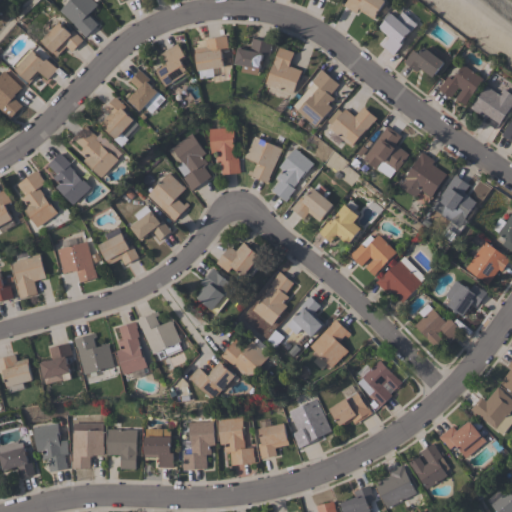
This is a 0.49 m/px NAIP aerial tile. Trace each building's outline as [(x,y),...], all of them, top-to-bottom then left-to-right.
[(85,36),(79,30),(80,30),(60,10),(69,0),(92,0),(97,4),(87,14),(95,21),(96,21),(98,23),(85,36)] [(385,0),(373,18),(358,9),(355,12),(344,5),(347,0),(385,0)] [(416,23),(400,42),(402,43),(393,54),(382,45),(389,37),(378,27),(382,22),(378,18),(386,10),(390,14),(391,12),(396,17),(402,10),(416,23)] [(82,39),(71,51),(66,45),(56,55),(41,40),(59,21),(70,32),(72,29),(82,39)] [(199,70),(195,48),(207,46),(206,39),(227,35),(229,49),(222,50),(225,66),(199,70)] [(244,70),(245,65),(235,63),(239,46),(251,49),(253,38),(273,42),(270,55),(264,54),(261,68),(260,68),(259,73),(244,70)] [(169,88),(157,69),(167,63),(161,53),(178,42),(185,54),(184,55),(186,57),(182,60),(189,71),(188,72),(190,75),(169,88)] [(29,47),(33,51),(38,45),(49,55),(46,58),(57,68),(47,79),(39,71),(30,82),(12,65),(29,47)] [(294,93),(267,83),(279,46),(294,51),(289,65),(302,69),(294,93)] [(402,61),(404,58),(406,59),(413,49),(418,53),(424,46),(444,61),(433,76),(419,67),(416,71),(402,61)] [(438,88),(441,83),(442,84),(447,76),(452,79),(462,64),(483,78),(465,104),(455,98),(461,89),(458,86),(451,97),(438,88)] [(158,107),(150,100),(141,110),(128,99),(138,88),(130,80),(140,69),(150,78),(147,81),(166,98),(158,107)] [(313,81),(312,81),(318,73),(321,69),(339,83),(330,94),(335,98),(329,104),(333,107),(317,126),(298,110),(299,109),(294,104),(313,81)] [(10,118),(5,114),(6,113),(0,107),(0,73),(3,70),(21,86),(15,94),(13,97),(22,105),(10,118)] [(485,85),(511,103),(497,126),(496,125),(495,127),(484,121),(486,118),(470,107),(485,85)] [(127,136),(122,132),(117,138),(100,123),(110,113),(104,108),(115,96),(125,105),(122,109),(138,123),(127,136)] [(355,116),(363,106),(377,118),(373,122),(351,146),(329,127),(332,124),(328,120),(338,108),(342,111),(345,107),(355,116)] [(511,141),(501,134),(511,116),(511,141)] [(86,125),(96,135),(93,138),(104,147),(105,146),(118,159),(101,177),(83,160),(86,157),(80,151),(83,148),(73,138),(86,125)] [(363,158),(387,125),(401,135),(395,143),(408,153),(396,170),(395,169),(390,177),(363,158)] [(222,174),(220,160),(216,160),(215,155),(216,155),(216,152),(211,152),(208,128),(233,126),(235,144),(234,144),(234,151),(237,151),(240,172),(222,174)] [(191,133),(205,152),(201,155),(202,158),(203,157),(207,162),(203,165),(211,176),(192,189),(183,177),(190,172),(189,171),(183,175),(176,165),(181,161),(171,147),(191,133)] [(252,171),(256,162),(244,156),(254,135),(281,148),(268,176),(270,177),(267,182),(247,173),(249,169),(252,171)] [(313,163),(301,177),(293,186),(295,188),(289,195),(290,196),(286,201),(272,189),(279,179),(276,176),(282,169),(278,166),(294,147),(313,163)] [(431,196),(421,189),(415,197),(399,185),(416,160),(415,159),(421,150),(434,160),(432,163),(447,173),(431,196)] [(73,204),(56,186),(59,183),(53,176),(57,173),(48,164),(60,152),(70,162),(69,164),(76,171),(75,172),(77,174),(78,173),(91,187),(73,204)] [(38,226),(24,206),(27,204),(22,198),(26,195),(17,183),(37,169),(40,173),(39,173),(45,182),(39,187),(45,195),(44,195),(46,198),(47,197),(58,211),(38,226)] [(182,185),(182,184),(185,187),(176,197),(183,204),(186,201),(189,204),(174,220),(170,216),(170,215),(147,194),(168,172),(182,185)] [(442,211),(446,205),(438,198),(455,174),(469,184),(464,191),(470,196),(470,197),(476,201),(468,213),(469,215),(466,219),(465,218),(464,219),(463,218),(459,223),(442,211)] [(303,198),(313,187),(333,203),(322,216),(323,216),(319,220),(308,211),(303,217),(291,207),(300,196),(303,198)] [(2,231),(0,227),(0,190),(5,188),(13,201),(6,205),(13,218),(16,223),(2,231)] [(328,221),(331,223),(340,212),(338,211),(345,203),(359,214),(353,221),(361,228),(349,243),(337,233),(330,242),(319,233),(328,221)] [(145,204),(150,210),(151,210),(160,221),(162,220),(171,230),(160,239),(152,230),(141,240),(140,238),(130,226),(138,220),(133,214),(145,204)] [(511,250),(502,244),(506,238),(501,235),(501,234),(498,232),(511,212),(511,250)] [(118,227),(121,232),(122,232),(129,246),(132,244),(138,256),(124,263),(121,257),(109,264),(98,244),(108,239),(105,233),(118,227)] [(373,238),(378,233),(396,251),(382,265),(383,265),(373,274),(365,266),(372,259),(370,256),(361,265),(350,254),(353,250),(354,250),(361,243),(360,243),(369,234),(373,238)] [(484,240),(510,258),(501,270),(498,268),(488,283),(465,267),(484,240)] [(86,241),(94,269),(95,268),(97,276),(79,281),(76,270),(73,271),(73,270),(63,272),(61,269),(62,268),(57,249),(86,241)] [(260,255),(244,275),(232,265),(227,271),(216,262),(230,245),(236,250),(243,241),(260,255)] [(46,277),(33,280),(37,292),(20,297),(17,290),(18,289),(16,281),(17,281),(11,261),(39,253),(46,277)] [(420,281),(422,282),(402,302),(390,289),(387,292),(376,282),(398,259),(399,259),(403,255),(425,276),(420,281)] [(216,313),(210,308),(210,307),(195,295),(204,284),(201,281),(212,266),(218,271),(217,272),(231,283),(231,284),(235,288),(216,313)] [(260,299),(261,300),(267,292),(266,292),(272,285),(270,283),(276,276),(275,275),(279,270),(293,282),(285,293),(288,296),(283,302),(287,305),(271,324),(252,309),(260,299)] [(0,274),(3,285),(9,283),(13,297),(0,300),(0,274)] [(461,284),(462,283),(470,289),(473,283),(481,289),(481,288),(486,291),(477,305),(472,301),(462,315),(447,304),(451,299),(445,294),(455,280),(461,284)] [(310,295),(320,305),(313,313),(323,323),(311,336),(301,326),(297,331),(288,323),(293,318),(292,318),(302,307),(300,305),(310,295)] [(431,307),(432,307),(445,320),(449,316),(461,328),(450,339),(441,329),(437,333),(443,339),(435,346),(414,324),(422,316),(418,311),(427,302),(431,307)] [(159,325),(171,319),(173,322),(172,323),(180,341),(178,342),(181,349),(159,359),(156,351),(152,353),(141,326),(140,327),(137,319),(157,310),(158,314),(155,315),(159,325)] [(331,323),(331,322),(335,318),(351,333),(348,336),(345,334),(338,341),(348,350),(345,353),(346,353),(342,358),(341,357),(332,367),(327,363),(322,368),(313,360),(316,357),(311,352),(314,349),(310,345),(331,323)] [(140,349),(141,348),(146,366),(143,367),(145,374),(133,378),(131,371),(123,374),(116,350),(120,349),(117,339),(121,338),(118,326),(135,321),(137,327),(136,327),(138,335),(136,336),(139,345),(140,349)] [(84,373),(76,343),(75,343),(74,338),(95,332),(96,336),(93,337),(95,346),(109,343),(109,345),(109,346),(114,365),(84,373)] [(271,349),(267,354),(269,356),(249,379),(221,354),(234,339),(245,348),(252,340),(256,344),(259,339),(271,349)] [(69,342),(72,355),(66,357),(70,371),(69,371),(71,377),(47,383),(41,362),(52,359),(49,347),(69,342)] [(23,382),(25,387),(10,391),(5,371),(0,372),(0,357),(15,353),(17,360),(27,357),(33,379),(23,382)] [(511,390),(501,382),(511,368),(507,365),(511,357),(511,390)] [(357,382),(362,377),(361,376),(379,359),(398,379),(398,378),(401,381),(393,389),(386,381),(382,385),(391,394),(380,405),(377,402),(378,401),(370,393),(369,394),(357,382)] [(207,374),(219,361),(221,362),(236,375),(215,399),(189,377),(199,366),(207,374)] [(313,425),(317,433),(321,431),(323,435),(298,447),(296,442),(297,442),(292,432),(297,430),(288,411),(298,406),(292,394),(309,385),(323,414),(324,413),(326,419),(313,425)] [(511,408),(509,412),(511,414),(511,422),(503,434),(477,413),(476,414),(470,409),(480,396),(486,400),(497,386),(503,390),(502,391),(511,399),(511,408)] [(354,423),(352,419),(341,427),(329,408),(345,397),(346,398),(356,391),(366,406),(367,406),(371,412),(354,423)] [(241,416),(243,434),(242,435),(242,438),(243,438),(244,448),(252,447),(254,462),(231,464),(229,450),(224,451),(224,443),(220,443),(217,419),(241,416)] [(182,469),(182,463),(183,463),(182,454),(183,454),(182,439),(189,439),(187,422),(212,420),(214,445),(210,445),(210,453),(206,454),(207,467),(182,469)] [(466,457),(455,444),(450,448),(444,441),(443,442),(438,436),(452,425),(457,430),(469,420),(470,422),(471,421),(486,440),(466,457)] [(66,438),(67,453),(61,453),(64,453),(65,462),(66,462),(67,468),(49,471),(47,459),(42,460),(41,453),(42,453),(41,450),(37,451),(32,427),(56,422),(59,439),(66,438)] [(261,443),(258,428),(284,422),(288,443),(274,447),(276,454),(261,457),(258,443),(261,443)] [(107,428),(136,429),(135,468),(120,468),(120,454),(107,453),(107,428)] [(102,429),(103,445),(103,454),(93,454),(93,455),(89,455),(90,467),(72,467),(72,460),(72,429),(102,429)] [(159,466),(159,456),(144,456),(144,436),(170,436),(170,452),(173,452),(173,466),(159,466)] [(426,488),(416,471),(415,472),(411,465),(411,466),(408,462),(418,455),(424,464),(427,462),(420,451),(433,442),(435,446),(439,452),(441,451),(443,454),(441,455),(449,467),(444,470),(447,474),(426,488)] [(0,452),(24,446),(28,460),(31,460),(34,473),(20,477),(17,466),(3,470),(2,468),(3,468),(0,456),(0,452)] [(387,507),(374,482),(390,474),(388,470),(402,463),(406,471),(416,492),(387,507)] [(369,484),(371,490),(370,490),(374,499),(367,501),(371,510),(370,510),(370,511),(345,511),(341,502),(355,496),(353,491),(369,484)] [(496,489),(501,494),(509,488),(511,491),(511,511),(496,511),(485,499),(496,489)] [(317,511),(316,505),(333,500),(335,506),(334,506),(335,511),(317,511)]
